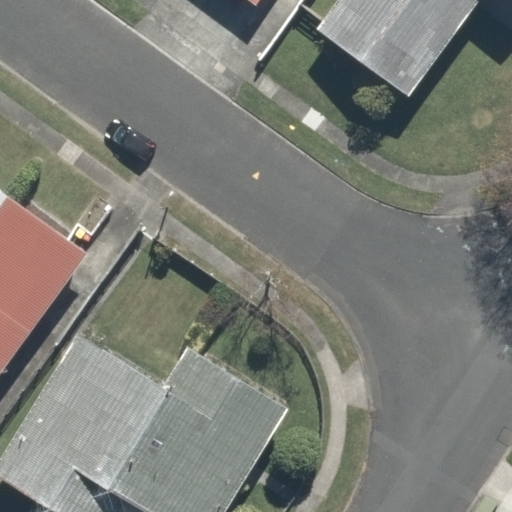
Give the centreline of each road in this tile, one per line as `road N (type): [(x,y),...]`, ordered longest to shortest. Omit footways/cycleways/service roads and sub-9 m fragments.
road 1 (residential): [(494,365),(1,0)]
road 2 (residential): [(494,365),(406,511)]
